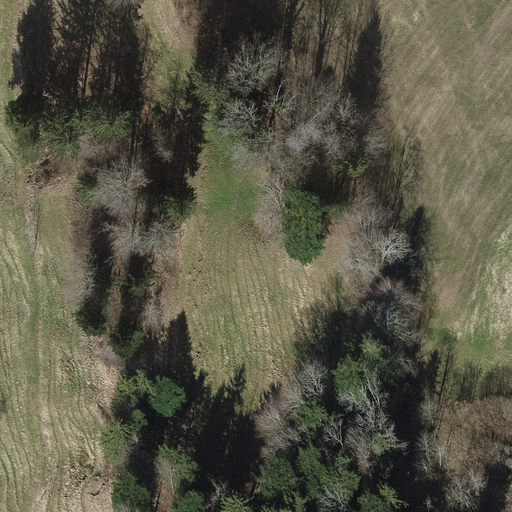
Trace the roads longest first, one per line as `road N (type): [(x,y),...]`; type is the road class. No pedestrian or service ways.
road 1 (track): [(10,0),(11,98),(38,327),(30,511)]
road 2 (track): [(165,0),(165,37),(199,95),(165,469)]
